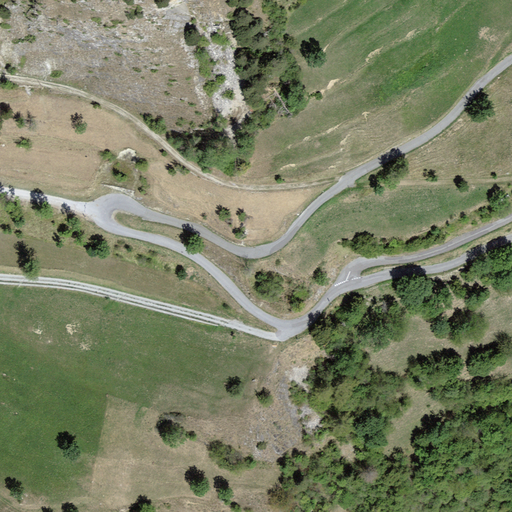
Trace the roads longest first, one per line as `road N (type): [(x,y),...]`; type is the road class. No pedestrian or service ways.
road 1 (unclassified): [(343,287),(303,321),(275,321),(185,250),(107,222),(105,206),(127,204),(240,249),(266,250),(354,174),(446,121),(511,59)]
road 2 (track): [(294,323),(277,336),(96,288),(0,278)]
road 3 (residential): [(511,217),(417,255),(358,263),(343,287)]
road 4 (unclassified): [(511,237),(448,266),(343,287)]
